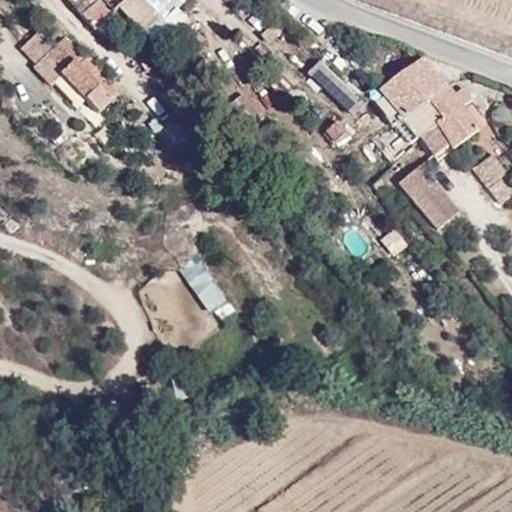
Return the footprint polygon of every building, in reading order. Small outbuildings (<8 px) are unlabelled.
[(66,0),(76,14),(94,0),(66,0)] [(102,0),(94,0),(76,14),(88,28),(110,11),(102,0)] [(137,1),(138,0),(102,0),(110,11),(122,26),(123,24),(141,7),(137,1)] [(138,0),(137,1),(141,7),(144,4),(158,23),(177,4),(172,0),(138,0)] [(145,50),(166,32),(158,23),(144,4),(141,7),(123,24),(145,50)] [(59,40),(40,58),(94,114),(107,101),(95,89),(71,63),(76,59),(59,40)] [(400,79),(412,69),(405,61),(394,71),(400,79)] [(469,108),(456,92),(447,99),(416,66),(412,69),(400,79),(377,97),(376,98),(400,127),(404,124),(422,144),(431,138),(459,116),(469,108)] [(362,112),(326,68),(314,77),(351,121),(362,112)] [(400,79),(394,71),(371,89),(377,97),(400,79)] [(102,82),(95,89),(107,101),(115,94),(102,82)] [(400,127),(376,98),(365,108),(389,137),(393,134),(400,127)] [(477,137),(459,116),(431,138),(445,154),(450,159),(477,137)] [(409,155),(418,148),(422,144),(404,124),(400,127),(393,134),(409,155)] [(431,164),(445,154),(431,138),(422,144),(418,148),(431,164)] [(502,209),(511,201),(511,193),(490,164),(472,177),(494,206),(497,203),(502,209)] [(415,169),(393,188),(433,236),(455,218),(415,169)] [(392,257),(407,246),(395,228),(379,239),(392,257)] [(179,269),(206,312),(227,299),(200,256),(179,269)]
